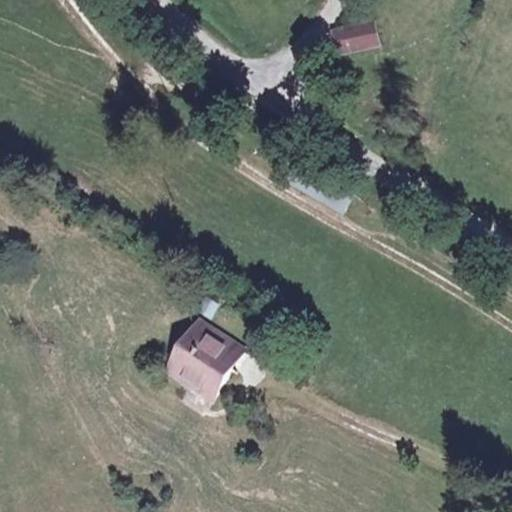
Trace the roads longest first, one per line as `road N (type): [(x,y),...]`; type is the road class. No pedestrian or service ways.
road 1 (unclassified): [(511,246),(258,86)]
road 2 (unclassified): [(258,86),(158,0)]
